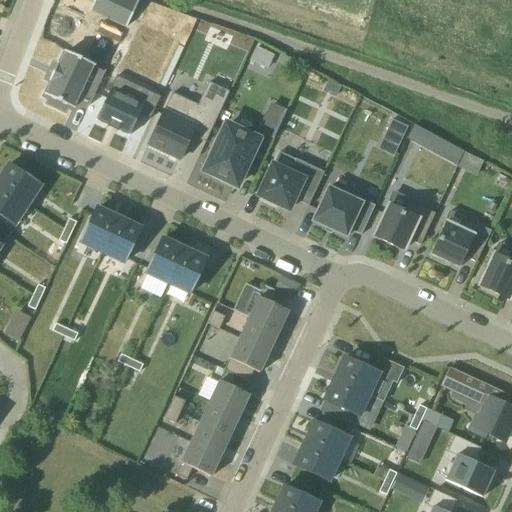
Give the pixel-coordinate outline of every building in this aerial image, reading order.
[(132,0),(89,0),(85,9),(122,26),(134,0),(132,0)] [(252,47),(248,61),(265,66),(269,51),(252,47)] [(78,99),(90,105),(105,72),(66,53),(58,69),(57,68),(51,81),(53,81),(45,97),(51,100),(49,104),(65,112),(67,107),(72,110),(78,99)] [(327,81),(322,93),(336,98),(341,87),(327,81)] [(205,143),(229,93),(209,83),(198,105),(173,93),(148,145),(180,160),(191,137),(205,143)] [(110,91),(96,121),(129,137),(140,115),(149,119),(160,97),(136,86),(130,100),(110,91)] [(284,113),(272,106),(260,131),(273,137),(272,139),(273,139),(287,111),(285,111),(284,113)] [(402,139),(455,163),(461,149),(409,125),(402,139)] [(249,158),(257,141),(227,126),(219,142),(216,140),(209,154),(212,156),(205,172),(221,179),(220,183),(232,189),(234,185),(236,186),(244,169),(245,169),(250,158),(249,158)] [(464,154),(457,168),(475,176),(482,162),(464,154)] [(308,207),(324,173),(295,160),(289,174),(272,166),(258,197),(278,206),(279,204),(290,209),(294,200),(308,207)] [(0,181),(0,183),(32,203),(45,183),(12,163),(0,181)] [(32,203),(0,183),(0,210),(20,223),(32,203)] [(328,189),(313,222),(346,238),(349,231),(361,236),(375,207),(363,201),(362,204),(328,189)] [(435,215),(408,202),(403,213),(389,206),(381,223),(377,222),(371,235),(374,236),(374,237),(403,251),(408,240),(420,246),(429,228),(435,215)] [(101,254),(117,219),(96,209),(80,244),(101,254)] [(139,229),(117,219),(101,254),(122,264),(139,229)] [(491,232),(464,219),(459,230),(445,223),(430,255),(432,256),(431,259),(443,265),(445,262),(459,268),(464,258),(476,263),(491,232)] [(69,220),(64,231),(71,234),(76,223),(69,220)] [(64,231),(58,242),(66,245),(71,234),(64,231)] [(167,284),(183,249),(162,239),(145,274),(167,284)] [(183,249),(167,284),(188,294),(204,259),(183,249)] [(511,253),(508,262),(494,255),(486,272),(483,271),(476,284),(480,286),(479,287),(508,300),(511,291),(511,253)] [(286,279),(279,294),(291,299),(292,300),(299,285),(297,284),(286,279)] [(38,286),(32,297),(40,300),(45,289),(38,286)] [(264,287),(248,319),(278,333),(288,312),(269,303),(275,292),(264,287)] [(32,297),(27,308),(35,311),(40,300),(32,297)] [(2,334),(16,340),(26,317),(13,311),(2,334)] [(214,313),(208,325),(219,330),(225,318),(214,313)] [(278,333),(248,319),(239,339),(269,353),(278,333)] [(55,325),(52,332),(63,337),(66,330),(55,325)] [(66,330),(63,337),(74,342),(77,335),(66,330)] [(239,339),(224,372),(235,377),(248,383),(253,371),(259,374),(269,353),(239,339)] [(121,355),(117,363),(128,368),(132,361),(121,355)] [(333,379),(368,395),(378,374),(396,382),(404,366),(378,355),(371,370),(343,357),(333,379)] [(132,361),(128,368),(139,373),(143,366),(132,361)] [(235,377),(224,372),(209,403),(239,417),(249,396),(230,387),(235,377)] [(510,398),(458,374),(449,392),(493,412),(488,423),(485,422),(479,435),(493,441),(494,438),(511,447),(511,445),(511,410),(505,407),(510,398)] [(368,395),(333,379),(323,400),(358,416),(368,395)] [(174,397),(168,408),(180,414),(185,403),(174,397)] [(209,403),(200,423),(230,437),(239,417),(209,403)] [(421,421),(426,410),(419,406),(414,417),(421,421)] [(180,414),(168,408),(163,419),(174,425),(180,414)] [(426,424),(447,433),(452,422),(431,412),(426,424)] [(414,417),(409,428),(416,431),(416,432),(421,421),(414,417)] [(303,443),(338,460),(348,438),(313,422),(303,443)] [(230,437),(200,423),(190,443),(220,457),(230,437)] [(405,427),(396,447),(406,452),(416,431),(409,428),(405,427)] [(460,458),(448,483),(485,500),(497,474),(478,465),(484,451),(461,441),(454,456),(460,458)] [(210,478),(220,457),(190,443),(175,475),(186,481),(192,469),(210,478)] [(328,481),(338,460),(303,443),(293,465),(328,481)] [(391,485),(396,474),(389,471),(384,481),(391,485)] [(384,481),(379,493),(386,496),(391,485),(384,481)] [(273,508),(281,511),(313,511),(318,503),(283,487),(273,508)] [(434,511),(456,511),(460,504),(437,494),(430,509),(435,511),(434,511)]
